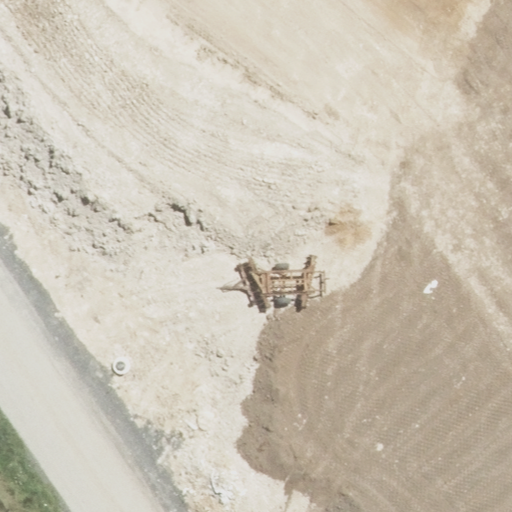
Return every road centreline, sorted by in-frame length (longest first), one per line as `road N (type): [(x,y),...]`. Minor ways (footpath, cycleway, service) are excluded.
road 1 (residential): [(511,226),(131,496)]
road 2 (residential): [(0,288),(131,496)]
road 3 (residential): [(410,0),(511,72)]
